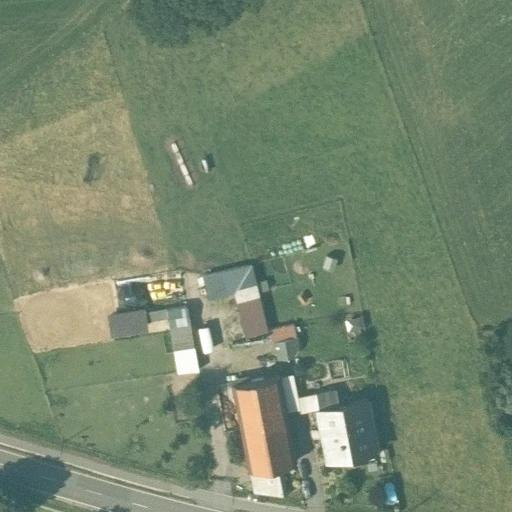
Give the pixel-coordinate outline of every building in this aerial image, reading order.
[(211,296),(238,290),(247,332),(271,327),(256,260),(206,271),(211,296)] [(152,319),(170,316),(179,371),(201,367),(190,302),(150,309),(152,319)] [(150,307),(111,309),(113,332),(151,329),(150,307)] [(274,325),(279,356),(303,352),(298,321),(274,325)] [(273,328),(249,333),(254,362),(278,357),(273,328)] [(280,374),(232,383),(249,469),(296,460),(280,374)] [(336,388),(317,391),(320,407),(339,403),(336,388)] [(320,407),(319,407),(329,458),(376,449),(366,398),(339,403),(320,407)]
